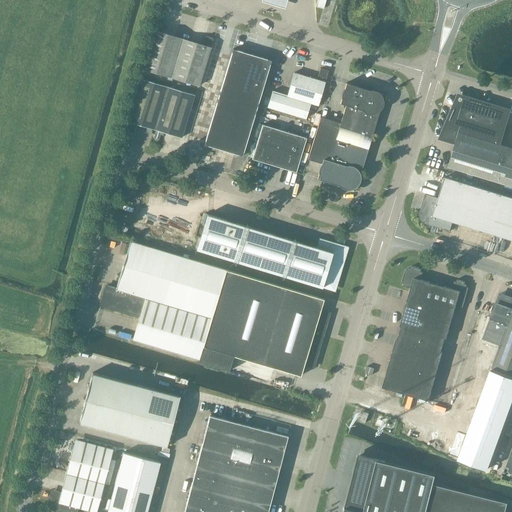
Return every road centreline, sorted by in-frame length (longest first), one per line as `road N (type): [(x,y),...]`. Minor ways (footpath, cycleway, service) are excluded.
road 1 (unclassified): [(25,511),(120,167),(145,160),(387,233)]
road 2 (unclassified): [(307,511),(387,233)]
road 3 (unclassified): [(432,75),(192,0)]
road 4 (unclassified): [(387,233),(432,75)]
road 5 (unclassified): [(511,276),(387,233)]
